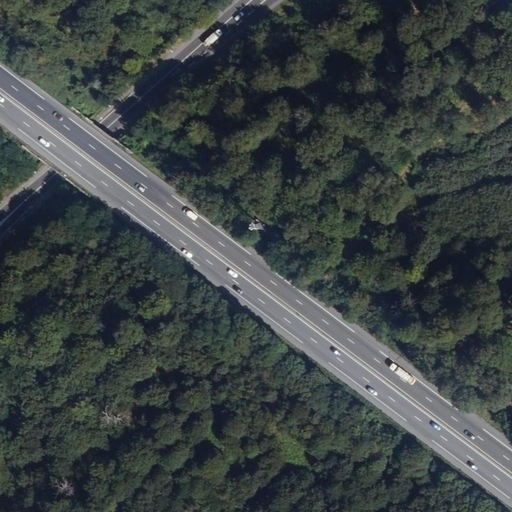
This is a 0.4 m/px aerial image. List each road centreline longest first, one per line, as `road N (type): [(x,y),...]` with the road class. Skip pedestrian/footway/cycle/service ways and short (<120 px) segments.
road 1 (motorway): [(0,103),(511,489)]
road 2 (motorway): [(511,462),(0,77)]
road 3 (primary): [(0,225),(252,0)]
road 4 (unknown): [(221,511),(167,464),(0,390)]
